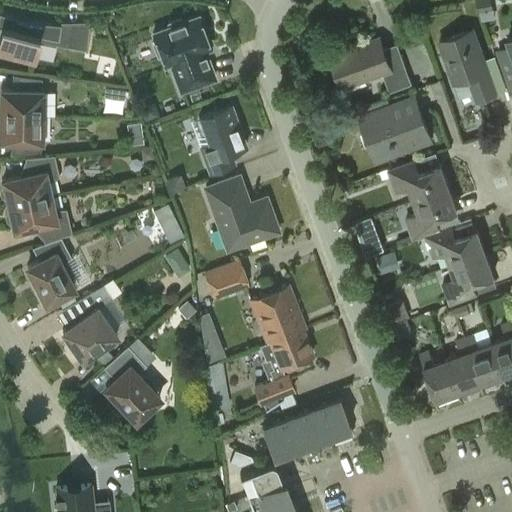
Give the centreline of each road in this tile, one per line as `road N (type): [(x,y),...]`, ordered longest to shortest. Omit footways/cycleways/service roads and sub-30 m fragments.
road 1 (residential): [(402,439),(261,54),(261,27),(274,7)]
road 2 (residential): [(77,424),(26,367),(0,321)]
